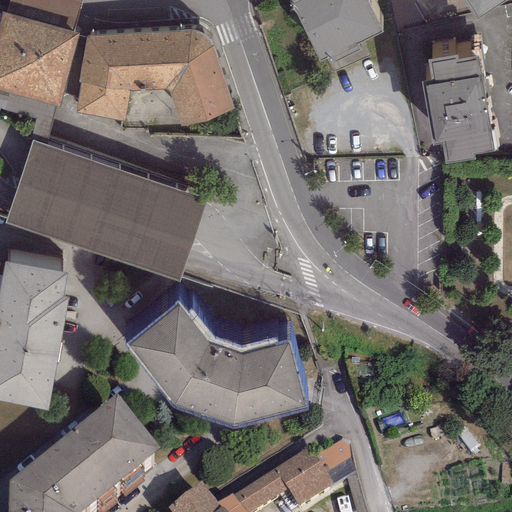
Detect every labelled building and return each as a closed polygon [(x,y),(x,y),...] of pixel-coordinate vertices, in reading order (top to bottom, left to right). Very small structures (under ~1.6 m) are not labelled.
[(25,0),(74,14),(78,0),(25,0)] [(298,0),(320,44),(380,14),(372,0),(298,0)] [(5,10),(0,27),(0,76),(55,92),(73,25),(6,6),(5,10)] [(229,94),(210,37),(193,24),(89,30),(76,105),(122,113),(129,76),(166,74),(173,79),(182,109),(229,94)] [(455,41),(454,36),(429,41),(433,64),(427,65),(436,117),(445,115),(448,136),(491,127),(475,37),(455,41)] [(55,92),(0,76),(0,105),(34,112),(32,133),(44,137),(55,92)] [(44,137),(32,133),(14,185),(5,211),(178,271),(190,235),(206,192),(44,137)] [(0,377),(43,386),(59,305),(53,303),(62,256),(7,246),(0,281),(0,377)] [(240,341),(206,329),(177,294),(132,329),(176,383),(233,401),(299,384),(284,330),(240,341)] [(98,511),(153,468),(115,421),(12,504),(11,511),(98,511)] [(318,474),(329,491),(355,475),(350,459),(349,445),(341,442),(310,462),(318,474)] [(318,474),(310,462),(307,458),(231,507),(234,511),(255,511),(286,493),(298,510),(329,491),(318,474)] [(190,511),(211,511),(204,501),(190,511)]
